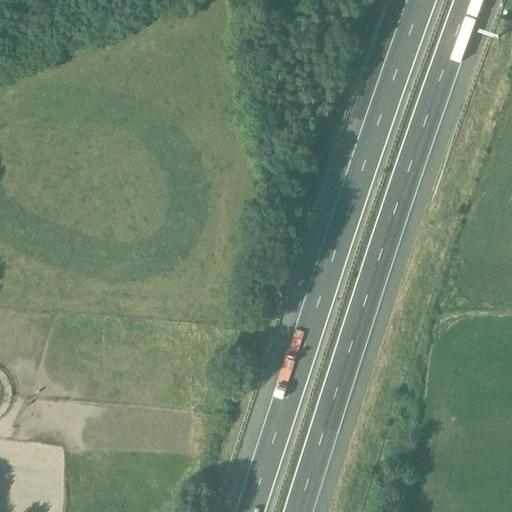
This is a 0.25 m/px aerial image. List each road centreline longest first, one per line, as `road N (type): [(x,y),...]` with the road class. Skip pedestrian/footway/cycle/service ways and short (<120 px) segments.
road 1 (motorway): [(300,511),(470,0)]
road 2 (motorway): [(423,0),(254,511)]
